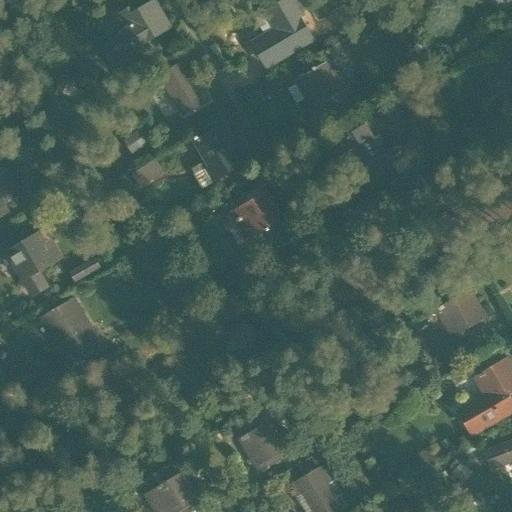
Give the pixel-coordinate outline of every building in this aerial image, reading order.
[(128,28),(139,47),(140,46),(170,28),(154,0),(136,10),(133,5),(119,13),(128,28)] [(293,0),(287,0),(266,13),(276,30),(266,36),(253,43),(267,66),(312,40),(296,14),(300,12),(293,0)] [(266,13),(255,19),(266,36),(276,30),(266,13)] [(145,54),(140,46),(139,47),(128,28),(105,52),(116,71),(145,54)] [(298,80),(318,114),(331,106),(328,101),(346,90),(329,62),(298,80)] [(168,86),(185,115),(209,101),(203,91),(198,94),(181,64),(165,73),(172,84),(168,86)] [(210,166),(205,169),(213,182),(246,163),(239,151),(237,149),(236,149),(231,139),(222,125),(195,141),(210,166)] [(356,163),(365,178),(392,162),(406,154),(395,136),(381,144),(376,146),(365,126),(342,140),(343,141),(325,151),(338,174),(356,163)] [(237,149),(239,151),(246,147),(239,134),(231,139),(236,149),(237,149)] [(154,161),(132,175),(141,188),(162,174),(154,161)] [(0,171),(0,216),(7,212),(4,206),(22,196),(5,168),(0,171)] [(203,188),(213,182),(205,169),(195,175),(203,188)] [(233,213),(249,241),(283,220),(264,187),(247,197),(251,203),(233,213)] [(47,289),(38,273),(56,263),(39,235),(8,253),(25,281),(34,296),(47,289)] [(437,310),(457,342),(465,337),(462,332),(485,318),(469,291),(437,310)] [(102,348),(90,327),(74,299),(42,318),(62,351),(71,366),(102,348)] [(462,412),(474,432),(511,409),(511,405),(507,397),(511,393),(511,367),(507,359),(475,377),(487,397),(462,412)] [(283,413),(296,434),(308,427),(296,405),(283,413)] [(236,424),(241,432),(258,421),(257,419),(268,413),(264,406),(253,412),(254,414),(236,424)] [(242,437),(262,470),(273,463),(271,459),(290,448),(272,419),(242,437)] [(511,460),(511,443),(485,454),(490,469),(511,460)] [(304,492),(316,511),(334,511),(345,506),(339,496),(334,499),(316,470),(302,478),(308,490),(304,492)] [(147,493),(158,511),(190,511),(201,506),(181,473),(147,493)]
